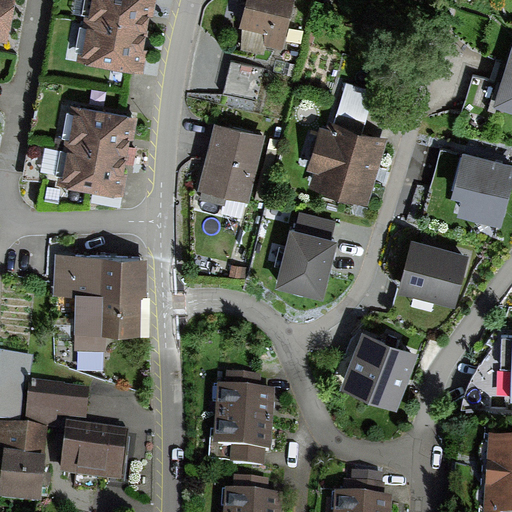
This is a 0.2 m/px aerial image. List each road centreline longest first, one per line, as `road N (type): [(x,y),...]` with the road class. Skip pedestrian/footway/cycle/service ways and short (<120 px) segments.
road 1 (residential): [(166,303),(237,302),(266,315),(285,340),(313,414),(338,442),(399,462)]
road 2 (residential): [(399,462),(421,427),(434,377),(511,270)]
road 3 (residential): [(3,220),(39,0)]
road 4 (unclassified): [(193,0),(159,220)]
road 5 (unclassified): [(166,303),(174,511)]
road 6 (residential): [(159,220),(3,220)]
